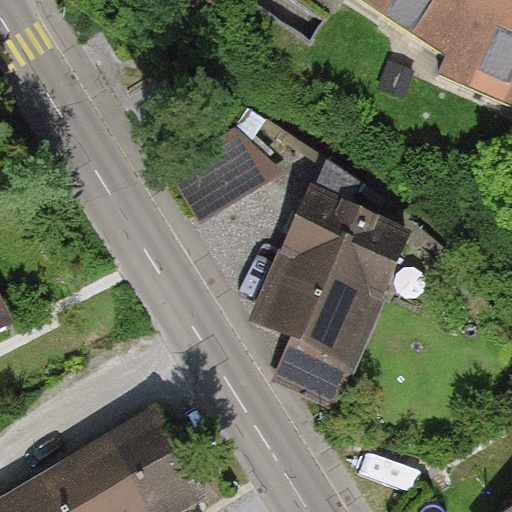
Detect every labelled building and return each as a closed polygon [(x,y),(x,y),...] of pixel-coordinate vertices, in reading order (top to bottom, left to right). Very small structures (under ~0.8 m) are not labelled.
[(165,0),(200,24),(216,0),(165,0)] [(440,78),(511,108),(511,0),(357,0),(447,59),(440,78)] [(289,173),(270,115),(206,136),(225,193),(289,173)] [(365,368),(418,254),(317,208),(264,321),(365,368)] [(0,352),(21,341),(0,301),(0,352)] [(213,511),(163,428),(119,454),(153,511),(213,511)] [(153,511),(119,454),(21,511),(153,511)]
